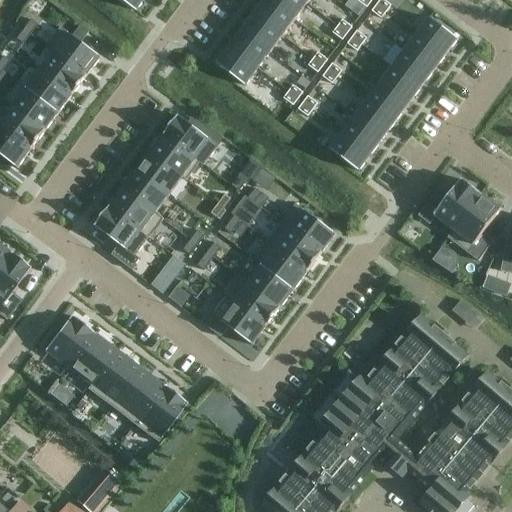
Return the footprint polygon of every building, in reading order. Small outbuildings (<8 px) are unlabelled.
[(122,0),(137,11),(145,0),(122,0)] [(267,0),(264,0),(253,15),(283,38),(296,21),(267,0)] [(301,0),(267,0),(296,21),(308,5),(301,0)] [(369,0),(357,0),(357,1),(367,8),(372,2),(369,0)] [(382,0),(379,0),(376,5),(386,13),(391,6),(382,0)] [(376,5),(371,12),(381,19),(386,13),(376,5)] [(253,15),(241,31),(271,54),(283,38),(253,15)] [(429,20),(417,36),(446,57),(458,41),(429,20)] [(31,21),(24,30),(31,35),(38,26),(31,21)] [(342,21),(337,27),(347,34),(352,28),(342,21)] [(79,24),(75,30),(86,35),(89,32),(79,24)] [(60,26),(45,44),(47,46),(48,47),(55,52),(86,76),(101,58),(60,26)] [(337,27),(332,34),(342,41),(347,34),(337,27)] [(24,30),(17,39),(24,45),(31,35),(24,30)] [(241,31),(229,48),(259,70),(271,54),(241,31)] [(356,32),(352,38),(361,45),(366,39),(356,32)] [(417,36),(405,52),(433,73),(446,57),(417,36)] [(352,38),(347,45),(357,52),(361,45),(352,38)] [(229,48),(216,65),(246,87),(259,70),(229,48)] [(55,52),(41,71),(72,95),(86,76),(55,52)] [(405,52),(392,68),(421,90),(433,73),(405,52)] [(317,53),(313,60),(323,67),(327,60),(317,53)] [(4,57),(0,61),(0,68),(3,71),(11,62),(4,57)] [(313,60),(308,66),(318,73),(323,67),(313,60)] [(332,64),(327,71),(337,78),(342,72),(332,64)] [(392,68),(380,84),(409,106),(421,90),(392,68)] [(41,71),(27,89),(58,113),(72,95),(41,71)] [(327,71),(322,78),(332,85),(337,78),(327,71)] [(380,84),(368,101),(396,122),(409,106),(380,84)] [(292,86),(288,92),(298,100),(302,93),(292,86)] [(27,89),(13,107),(44,131),(58,113),(27,89)] [(288,92),(283,99),(293,106),(298,100),(288,92)] [(307,97),(303,103),(313,111),(317,104),(307,97)] [(368,101),(355,117),(384,139),(396,122),(368,101)] [(303,103),(298,110),(308,117),(313,111),(303,103)] [(0,123),(31,148),(44,131),(13,107),(0,123)] [(179,117),(164,136),(200,162),(204,166),(223,140),(205,126),(200,133),(179,117)] [(355,117),(343,133),(372,155),(384,139),(355,117)] [(0,123),(0,155),(16,167),(31,148),(0,123)] [(343,133),(331,150),(359,171),(372,155),(343,133)] [(164,136),(150,154),(183,179),(184,179),(186,181),(199,163),(200,162),(164,136)] [(150,154),(137,172),(169,197),(183,179),(150,154)] [(241,173),(232,184),(238,188),(244,180),(245,181),(247,183),(250,179),(253,181),(261,170),(251,162),(242,174),(241,173)] [(137,172),(123,190),(156,215),(169,197),(137,172)] [(435,199),(421,217),(430,224),(434,219),(453,233),(481,196),(462,181),(444,205),(435,199)] [(255,189),(248,198),(255,203),(262,194),(255,189)] [(123,190),(109,208),(148,238),(162,220),(156,215),(123,190)] [(225,195),(217,204),(224,209),(231,199),(225,195)] [(481,196),(453,233),(474,248),(468,255),(478,262),(492,242),(483,235),(501,210),(481,196)] [(217,204),(210,214),(217,218),(224,209),(217,204)] [(238,205),(231,215),(234,217),(240,221),(248,227),(255,218),(238,205)] [(296,206),(282,224),(321,254),(335,235),(296,206)] [(109,208),(95,227),(119,245),(118,247),(111,256),(131,271),(140,260),(137,257),(136,256),(135,256),(148,238),(109,208)] [(233,218),(225,229),(231,234),(239,223),(240,221),(234,217),(233,218)] [(282,224),(268,243),(307,272),(321,254),(282,224)] [(197,231),(190,241),(195,245),(202,235),(197,231)] [(190,241),(183,250),(188,254),(195,245),(190,241)] [(214,243),(206,255),(212,259),(221,248),(214,243)] [(268,243),(255,260),(257,262),(258,263),(259,263),(294,290),(307,272),(268,243)] [(511,250),(506,249),(502,272),(511,273),(511,250)] [(8,255),(0,265),(0,317),(5,321),(21,301),(10,293),(27,269),(8,255)] [(206,255),(198,266),(204,270),(212,259),(206,255)] [(259,263),(245,281),(281,308),(294,290),(259,263)] [(487,276),(483,288),(491,291),(496,279),(487,276)] [(245,281),(232,299),(267,325),(281,308),(245,281)] [(209,311),(201,323),(221,337),(228,327),(252,345),(253,344),(254,342),(267,325),(232,299),(231,298),(227,295),(213,314),(209,311)] [(452,312),(466,323),(475,312),(461,301),(452,312)] [(277,488),(263,506),(269,511),(335,511),(350,495),(350,494),(386,452),(390,456),(390,457),(408,471),(432,491),(421,504),(430,511),(456,511),(470,496),(466,493),(492,462),(507,445),(511,438),(511,393),(488,374),(473,391),(474,391),(461,406),(446,423),(447,424),(417,459),(395,441),(425,406),(440,388),(452,373),(453,374),(467,356),(421,317),(407,335),(394,350),(379,367),(380,367),(367,382),(361,377),(319,428),(324,433),(305,456),(304,456),(290,473),(290,474),(278,489),(277,488)] [(70,318),(43,351),(67,369),(93,335),(70,318)] [(93,335),(67,369),(90,386),(116,352),(93,335)] [(90,386),(87,390),(111,407),(139,370),(116,352),(90,386)] [(139,370),(111,407),(134,425),(162,387),(139,370)] [(162,387),(134,425),(157,442),(185,404),(162,387)] [(80,401),(75,408),(80,411),(85,404),(80,401)] [(128,461),(127,462),(134,468),(135,467),(138,463),(140,460),(133,454),(131,457),(128,461)] [(107,475),(80,508),(85,511),(96,511),(119,484),(107,475)] [(31,511),(19,501),(9,511),(31,511)] [(66,505),(59,511),(81,511),(70,501),(66,505)]
